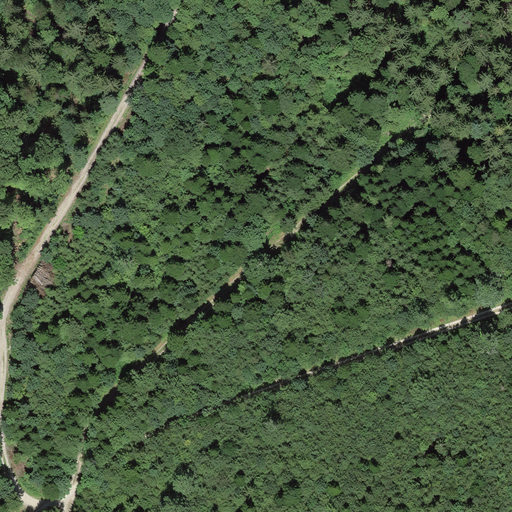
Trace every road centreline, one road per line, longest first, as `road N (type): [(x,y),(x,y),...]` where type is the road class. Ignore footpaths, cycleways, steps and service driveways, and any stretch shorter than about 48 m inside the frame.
road 1 (track): [(64,502),(91,420),(150,356),(504,48),(511,30)]
road 2 (track): [(43,511),(168,427),(511,307)]
road 3 (track): [(181,0),(0,315)]
